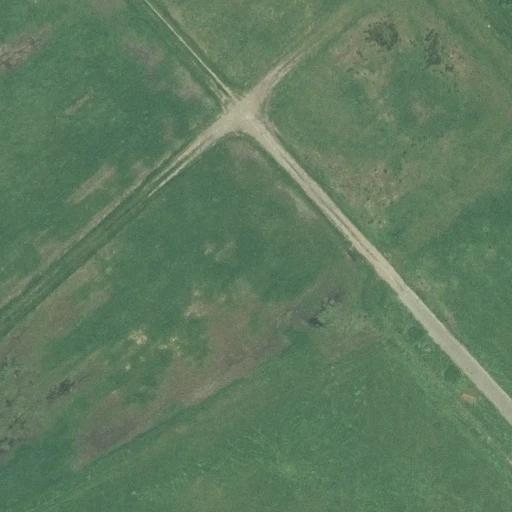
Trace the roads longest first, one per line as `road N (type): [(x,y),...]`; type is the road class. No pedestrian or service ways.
road 1 (unclassified): [(0,328),(239,112)]
road 2 (unclassified): [(384,271),(239,112)]
road 3 (unknown): [(372,258),(511,120)]
road 4 (unclassified): [(384,271),(511,414)]
road 5 (unclassified): [(239,112),(139,0)]
road 6 (unknown): [(338,0),(239,112)]
